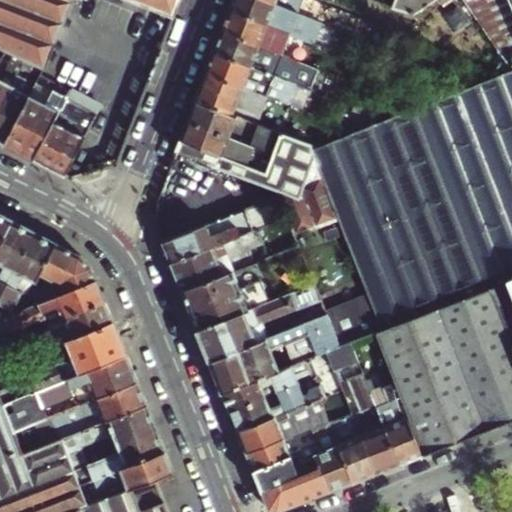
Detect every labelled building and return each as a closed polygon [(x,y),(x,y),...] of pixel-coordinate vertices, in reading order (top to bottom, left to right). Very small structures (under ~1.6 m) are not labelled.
[(0,0),(0,45),(7,49),(15,53),(25,58),(45,67),(55,44),(73,0),(0,0)] [(134,0),(175,15),(180,0),(134,0)] [(275,0),(233,0),(231,6),(287,28),(292,30),(300,10),(275,0)] [(275,0),(300,10),(304,0),(275,0)] [(511,69),(511,0),(396,0),(393,6),(412,13),(431,0),(462,0),(511,70),(511,69)] [(287,28),(231,6),(223,29),(284,52),(291,35),(285,32),(287,28)] [(284,52),(223,29),(215,50),(270,71),(273,65),(278,66),(284,52)] [(270,71),(215,50),(207,71),(256,90),(262,92),(264,87),(270,89),(273,79),(268,77),(270,71)] [(0,106),(12,84),(21,66),(25,58),(15,53),(2,79),(0,78),(0,106)] [(0,106),(0,139),(6,143),(29,98),(37,83),(42,74),(45,67),(25,58),(21,66),(30,71),(21,89),(12,84),(0,106)] [(273,65),(270,71),(268,77),(273,79),(278,66),(273,65)] [(383,351),(390,366),(401,394),(409,415),(425,454),(471,437),(449,378),(466,372),(440,307),(492,287),(511,337),(511,69),(511,70),(312,149),(339,217),(376,312),(383,329),(353,341),(360,360),(383,351)] [(197,98),(245,117),(250,119),(257,122),(268,94),(262,92),(256,90),(207,71),(197,98)] [(37,83),(29,98),(46,107),(54,92),(37,83)] [(67,98),(36,158),(66,173),(101,106),(71,90),(67,98)] [(46,107),(29,98),(6,143),(36,158),(67,98),(54,92),(46,107)] [(189,118),(243,138),(250,119),(245,117),(197,98),(189,118)] [(189,118),(182,137),(268,168),(275,150),(251,141),(243,138),(189,118)] [(275,150),(282,132),(258,123),(251,141),(275,150)] [(275,150),(268,168),(182,137),(178,149),(273,183),(278,190),(289,216),(296,234),(339,217),(312,149),(310,143),(282,132),(275,150)] [(0,246),(14,218),(0,211),(0,246)] [(223,242),(173,261),(184,290),(234,270),(300,244),(296,234),(289,216),(223,242)] [(0,300),(4,293),(37,230),(14,218),(0,246),(0,300)] [(215,222),(165,241),(173,261),(223,242),(215,222)] [(31,294),(35,285),(58,240),(37,230),(4,293),(25,304),(31,294)] [(57,287),(60,284),(63,292),(97,280),(92,269),(83,253),(58,240),(35,285),(47,291),(57,287)] [(241,288),(234,270),(184,290),(199,329),(271,301),(262,279),(241,288)] [(106,301),(97,280),(63,292),(34,302),(26,305),(25,305),(0,313),(0,329),(1,333),(3,336),(44,319),(47,325),(106,301)] [(271,301),(199,329),(211,359),(270,336),(265,323),(323,301),(316,284),(271,301)] [(471,437),(511,420),(511,337),(492,287),(440,307),(466,372),(449,378),(471,437)] [(34,302),(31,294),(25,304),(26,305),(34,302)] [(344,320),(366,312),(360,295),(338,303),(344,320)] [(7,348),(14,362),(47,349),(114,321),(106,301),(47,325),(49,330),(7,348)] [(383,329),(376,312),(333,328),(341,346),(353,341),(383,329)] [(327,313),(270,336),(211,359),(224,391),(281,369),(273,347),(311,332),(316,346),(299,352),(303,361),(311,358),(330,350),(341,346),(333,328),(327,313)] [(25,376),(27,379),(0,390),(0,392),(4,403),(127,353),(114,321),(47,349),(54,364),(25,376)] [(335,366),(345,362),(350,374),(364,369),(363,366),(360,360),(353,341),(341,346),(330,350),(335,366)] [(75,394),(80,405),(138,381),(127,353),(4,403),(15,431),(52,416),(63,412),(59,401),(75,394)] [(303,361),(281,369),(224,391),(231,411),(300,384),(297,376),(309,371),(311,375),(317,373),(311,358),(303,361)] [(375,372),(372,363),(363,366),(364,369),(366,375),(375,372)] [(359,399),(356,400),(358,407),(376,400),(366,375),(364,369),(350,374),(359,399)] [(381,369),(375,372),(366,375),(376,400),(377,403),(390,399),(389,390),(387,386),(381,369)] [(91,421),(105,416),(107,421),(148,404),(138,381),(80,405),(63,412),(52,416),(57,428),(88,416),(91,421)] [(322,387),(304,394),(300,384),(231,411),(239,430),(321,398),(326,396),(322,387)] [(396,396),(392,384),(387,386),(389,390),(390,399),(396,396)] [(0,511),(170,511),(167,502),(141,511),(140,511),(131,489),(130,490),(103,500),(88,506),(79,486),(61,440),(25,455),(15,431),(4,403),(0,392),(0,511)] [(339,417),(330,394),(326,396),(321,398),(330,420),(339,417)] [(404,417),(396,396),(390,399),(398,420),(404,417)] [(330,420),(321,398),(239,430),(247,452),(312,427),(330,420)] [(404,417),(398,420),(390,399),(377,403),(401,464),(425,454),(409,415),(404,417)] [(367,429),(361,432),(362,434),(377,473),(401,464),(377,403),(376,400),(358,407),(360,413),(364,412),(369,425),(366,426),(367,429)] [(157,429),(148,404),(107,421),(105,422),(110,434),(115,446),(157,429)] [(362,434),(348,440),(339,417),(330,420),(354,482),(377,473),(362,434)] [(331,491),(354,482),(330,420),(312,427),(317,440),(325,437),(330,450),(323,453),(317,455),(331,491)] [(110,434),(105,422),(75,434),(80,446),(110,434)] [(312,427),(247,452),(254,470),(304,450),(313,446),(319,444),(317,440),(312,427)] [(75,434),(61,440),(79,486),(166,452),(157,429),(115,446),(116,448),(85,460),(80,446),(75,434)] [(304,450),(254,470),(262,491),(300,476),(298,470),(307,459),(304,450)] [(157,479),(174,472),(166,452),(79,486),(88,506),(103,500),(100,491),(126,481),(130,490),(131,489),(157,479)] [(298,470),(300,476),(262,491),(269,508),(279,511),(331,491),(317,455),(307,459),(298,470)] [(140,511),(141,511),(167,502),(157,479),(131,489),(140,511)] [(103,500),(130,490),(126,481),(100,491),(103,500)]
